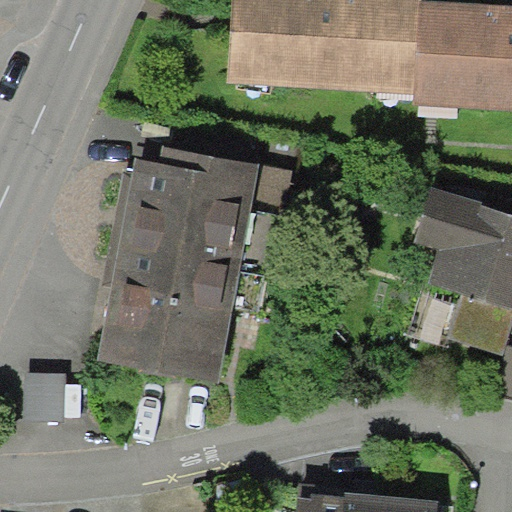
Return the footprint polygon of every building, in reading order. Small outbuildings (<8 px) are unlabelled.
[(430,0),(242,0),(236,85),(423,98),(431,8),(430,0)] [(511,14),(431,8),(422,110),(511,117),(511,14)] [(260,164),(163,146),(160,163),(136,159),(133,173),(124,171),(102,282),(112,284),(97,358),(218,382),(252,210),(260,164)] [(292,170),(260,164),(252,210),(283,216),(292,170)] [(511,213),(439,193),(424,247),(443,252),(432,289),(468,299),(511,310),(511,213)] [(511,338),(511,310),(468,299),(457,342),(508,355),(511,338)] [(62,420),(61,376),(26,377),(26,420),(62,420)] [(438,511),(439,503),(302,498),(301,511),(438,511)]
